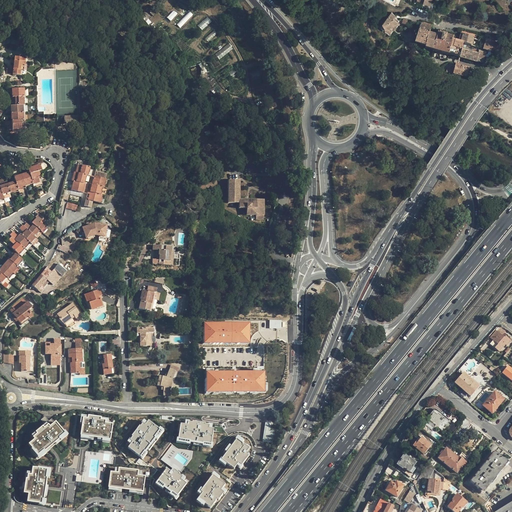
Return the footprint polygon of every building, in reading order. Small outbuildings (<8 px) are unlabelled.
[(177,25),(180,27),(192,14),(189,12),(177,25)] [(395,15),(391,12),(380,25),(382,28),(383,30),(385,30),(390,33),(392,30),(389,27),(398,23),(394,18),(395,15)] [(463,44),(471,46),(473,39),(473,37),(475,38),(477,34),(462,31),(459,42),(452,40),(453,37),(446,35),(437,33),(437,35),(429,33),(431,28),(420,25),(415,43),(426,46),(425,48),(477,62),(484,62),(486,53),(479,51),(478,53),(462,49),(463,44)] [(481,41),(473,39),(471,46),(479,48),(481,41)] [(502,44),(486,40),(483,49),(499,54),(502,44)] [(219,59),(233,49),(229,43),(215,53),(219,59)] [(8,69),(7,75),(19,76),(20,70),(24,71),(25,59),(14,58),(13,70),(8,69)] [(469,67),(456,64),(455,68),(448,66),(446,72),(466,78),(469,67)] [(23,88),(11,89),(11,97),(14,97),(17,97),(18,105),(14,105),(10,106),(11,121),(4,122),(4,125),(8,124),(9,130),(20,129),(19,121),(22,120),(22,105),(23,105),(22,97),(23,97),(23,88)] [(89,167),(77,164),(75,172),(73,172),(71,181),(73,181),(71,190),(83,193),(85,186),(84,186),(85,184),(83,183),(83,180),(84,180),(85,175),(87,176),(87,173),(88,173),(89,167)] [(0,200),(3,199),(2,195),(18,190),(17,188),(32,184),(33,188),(40,185),(37,176),(39,175),(38,171),(41,171),(39,165),(33,167),(32,166),(29,167),(30,168),(27,169),(29,173),(14,177),(15,179),(15,182),(9,184),(7,184),(6,182),(0,184),(1,186),(0,186),(0,200)] [(105,180),(93,176),(91,184),(89,184),(87,192),(89,193),(87,200),(91,201),(99,203),(101,195),(99,195),(101,187),(103,188),(105,180)] [(108,180),(105,180),(103,188),(101,187),(99,195),(101,195),(99,203),(102,204),(108,180)] [(255,220),(263,220),(263,200),(239,200),(239,180),(228,180),(228,203),(238,203),(238,208),(246,208),(246,215),(255,215),(255,220)] [(68,202),(66,208),(76,211),(78,204),(68,202)] [(14,245),(12,248),(18,254),(29,242),(30,243),(35,237),(34,236),(39,230),(40,231),(44,226),(40,222),(43,218),(38,214),(35,217),(36,219),(32,223),(29,226),(26,223),(23,226),(22,225),(19,228),(24,232),(22,235),(20,234),(18,236),(13,232),(10,235),(13,238),(10,241),(12,243),(14,245)] [(82,227),(83,231),(84,234),(85,237),(87,237),(94,235),(94,234),(98,235),(103,236),(105,237),(109,238),(110,231),(105,227),(106,225),(93,223),(82,227)] [(172,246),(153,245),(152,250),(156,250),(158,250),(158,255),(159,255),(159,260),(155,259),(152,259),(152,263),(158,264),(158,265),(168,265),(168,261),(169,261),(170,256),(168,256),(169,251),(170,251),(171,251),(172,246)] [(0,282),(0,283),(6,278),(7,279),(18,267),(16,266),(21,259),(15,254),(10,260),(9,259),(0,268),(0,282)] [(58,263),(54,268),(62,274),(65,269),(58,263)] [(32,285),(41,293),(44,288),(41,286),(48,278),(46,276),(50,272),(48,271),(50,268),(47,266),(47,267),(32,285)] [(141,299),(138,309),(150,311),(150,308),(154,291),(156,292),(157,288),(148,286),(147,291),(142,290),(140,298),(141,299)] [(94,291),(85,294),(88,303),(89,305),(90,305),(92,310),(93,309),(103,306),(100,298),(99,299),(98,297),(101,296),(99,289),(94,291)] [(154,291),(150,308),(153,309),(155,298),(158,299),(159,293),(156,292),(154,291)] [(23,296),(11,307),(12,308),(13,307),(16,311),(12,313),(15,316),(18,321),(21,325),(32,316),(32,315),(29,311),(32,309),(23,296)] [(70,316),(72,314),(74,317),(75,319),(80,315),(72,303),(57,314),(59,317),(59,319),(64,324),(67,327),(70,328),(75,324),(71,319),(70,316)] [(269,328),(282,328),(281,320),(269,320),(269,328)] [(213,323),(206,323),(206,330),(204,330),(203,343),(209,343),(209,345),(223,345),(223,343),(236,343),(236,345),(241,345),(241,343),(248,343),(248,338),(250,338),(250,331),(248,331),(248,324),(236,324),(236,326),(226,325),(226,323),(218,323),(218,325),(213,325),(213,323)] [(154,328),(136,328),(136,333),(139,333),(139,346),(150,346),(150,333),(154,333),(154,328)] [(502,336),(496,331),(490,338),(494,341),(496,343),(499,345),(495,350),(499,353),(502,349),(510,340),(505,337),(504,338),(502,336)] [(61,348),(60,343),(54,343),(54,345),(50,345),(50,343),(46,343),(46,354),(51,354),(51,362),(60,362),(61,355),(62,354),(62,353),(62,352),(62,351),(62,350),(61,349),(61,348)] [(76,349),(69,349),(69,358),(70,358),(72,358),(72,362),(70,362),(71,373),(80,373),(79,362),(82,362),(81,348),(76,349)] [(31,351),(19,351),(20,364),(22,364),(22,372),(29,372),(29,362),(32,362),(32,357),(31,357),(31,351)] [(4,355),(4,364),(14,366),(14,357),(4,355)] [(111,355),(103,356),(104,360),(105,364),(104,364),(102,364),(103,375),(112,374),(111,369),(113,369),(111,355)] [(511,370),(507,367),(502,374),(511,381),(511,370)] [(177,372),(169,368),(168,371),(166,370),(163,377),(158,376),(156,385),(160,386),(160,390),(162,390),(162,396),(169,396),(169,389),(170,389),(172,380),(171,380),(173,376),(175,377),(177,372)] [(204,379),(204,392),(208,392),(208,393),(212,393),(212,392),(217,392),(217,393),(226,393),(226,392),(231,392),(231,393),(235,393),(235,392),(243,392),(243,393),(248,393),(248,392),(256,392),(256,391),(263,391),(263,384),(263,378),(256,378),(256,372),(251,372),(247,372),(247,374),(235,374),(235,372),(231,372),(231,374),(218,374),(218,372),(212,372),(207,371),(207,379),(204,379)] [(479,387),(463,372),(455,381),(471,396),(479,387)] [(471,396),(455,381),(454,383),(470,397),(471,396)] [(263,391),(256,391),(256,392),(248,392),(248,393),(247,395),(256,395),(256,393),(264,393),(265,392),(265,384),(263,384),(263,391)] [(494,392),(482,406),(490,413),(495,407),(497,409),(504,401),(494,392)] [(435,411),(425,423),(433,429),(435,426),(441,430),(443,429),(448,422),(435,411)] [(79,439),(111,442),(115,423),(81,418),(79,439)] [(470,424),(464,419),(459,425),(465,431),(470,424)] [(160,431),(145,420),(125,448),(139,458),(160,431)] [(212,445),(214,427),(180,423),(178,441),(212,445)] [(265,423),(262,442),(272,443),(274,432),(269,431),(270,423),(265,423)] [(63,437),(54,426),(48,430),(47,428),(33,440),(36,444),(28,450),(37,460),(63,437)] [(417,441),(412,446),(424,455),(431,445),(421,438),(418,442),(417,441)] [(249,449),(235,439),(220,459),(235,470),(249,449)] [(446,448),(438,458),(457,474),(463,466),(465,463),(464,462),(458,457),(458,458),(446,448)] [(494,452),(470,482),(482,491),(485,488),(486,489),(504,466),(503,466),(506,462),(494,452)] [(462,453),(458,457),(464,462),(467,458),(462,453)] [(404,456),(398,465),(403,469),(409,473),(413,468),(416,463),(410,459),(404,456)] [(427,464),(418,478),(428,479),(427,492),(431,492),(430,493),(437,495),(439,482),(440,483),(440,481),(439,481),(438,480),(431,479),(432,469),(427,464)] [(145,494),(147,471),(107,466),(104,488),(145,494)] [(388,466),(385,472),(396,479),(399,474),(388,466)] [(176,495),(185,483),(165,468),(156,480),(176,495)] [(409,473),(403,469),(401,471),(410,477),(415,469),(413,468),(409,473)] [(41,509),(47,472),(31,470),(29,479),(26,479),(23,497),(26,498),(25,506),(41,509)] [(224,486),(211,477),(196,498),(209,508),(224,486)] [(450,482),(442,477),(441,489),(448,490),(450,482)] [(397,485),(395,484),(391,482),(385,491),(397,498),(404,486),(398,483),(397,485)] [(431,492),(427,492),(427,494),(439,496),(440,483),(439,482),(437,495),(430,493),(431,492)] [(415,495),(410,492),(404,500),(410,504),(410,503),(415,495)] [(453,501),(448,507),(452,511),(458,511),(461,508),(463,509),(467,503),(462,499),(460,497),(456,494),(452,499),(452,500),(453,501)] [(391,511),(394,507),(380,500),(378,504),(379,505),(378,507),(377,506),(376,507),(373,511),(391,511)] [(368,502),(362,511),(373,511),(376,507),(368,502)] [(500,511),(511,505),(511,502),(495,511),(500,511)]
